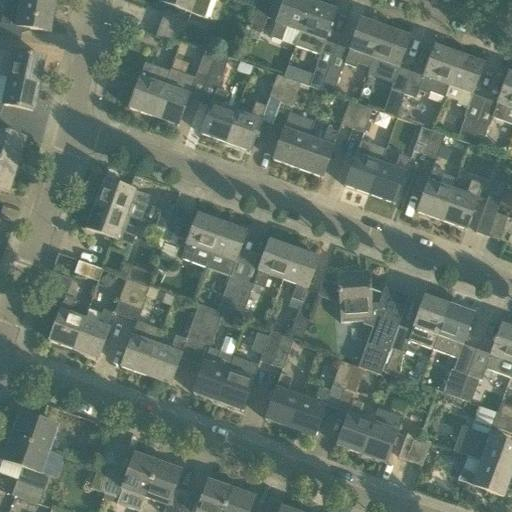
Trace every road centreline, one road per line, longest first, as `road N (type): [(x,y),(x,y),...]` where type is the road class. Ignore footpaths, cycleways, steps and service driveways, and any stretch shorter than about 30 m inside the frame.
road 1 (residential): [(511,290),(60,128)]
road 2 (residential): [(386,511),(0,371)]
road 3 (residential): [(0,318),(60,128)]
road 4 (residential): [(60,128),(99,0)]
road 5 (residential): [(511,43),(392,0)]
